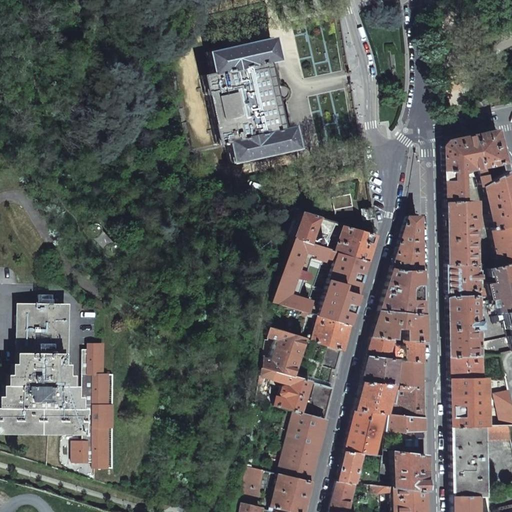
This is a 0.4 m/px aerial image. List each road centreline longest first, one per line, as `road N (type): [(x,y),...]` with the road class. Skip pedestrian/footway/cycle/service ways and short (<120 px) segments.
road 1 (residential): [(425,127),(436,511)]
road 2 (residential): [(309,511),(398,154)]
road 3 (residential): [(345,0),(374,140),(398,154)]
road 4 (residential): [(412,0),(425,127)]
